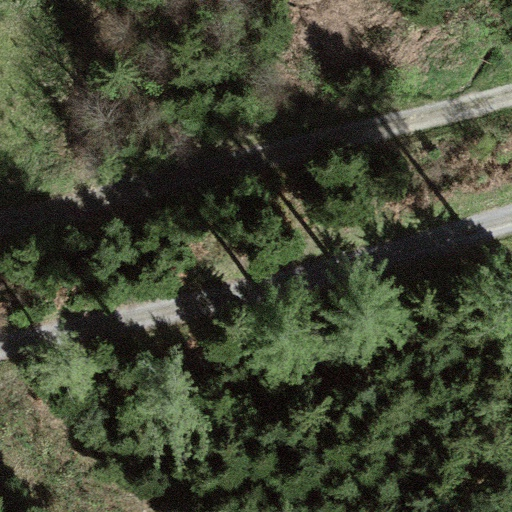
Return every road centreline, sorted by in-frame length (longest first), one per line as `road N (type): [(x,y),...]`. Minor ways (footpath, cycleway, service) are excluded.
road 1 (track): [(0,350),(177,315),(511,221)]
road 2 (track): [(511,85),(0,214)]
